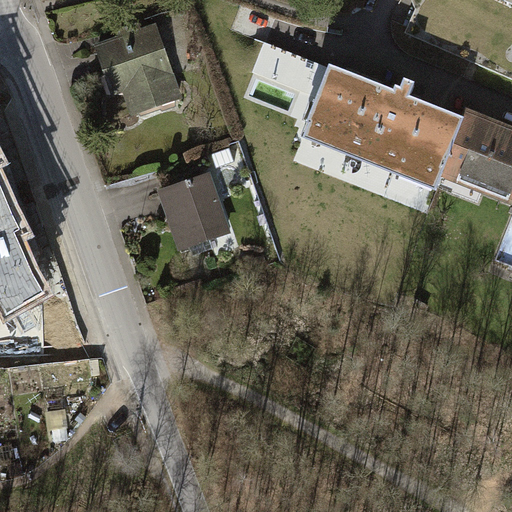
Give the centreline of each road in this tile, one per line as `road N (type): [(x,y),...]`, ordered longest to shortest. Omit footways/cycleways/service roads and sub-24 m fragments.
road 1 (tertiary): [(197,511),(14,38)]
road 2 (track): [(460,511),(208,378),(141,361)]
